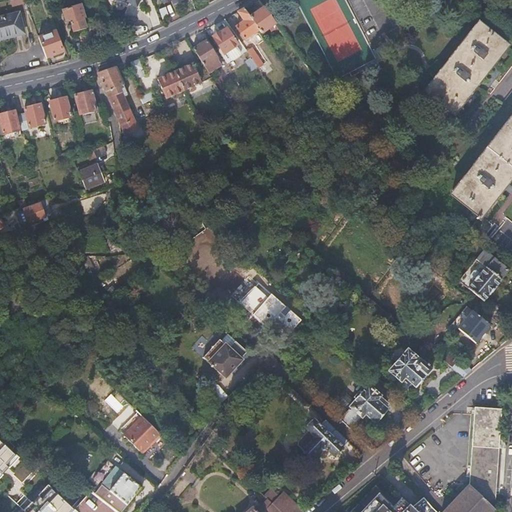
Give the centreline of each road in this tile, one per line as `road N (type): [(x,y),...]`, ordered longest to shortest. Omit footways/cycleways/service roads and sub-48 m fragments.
road 1 (residential): [(88,66),(117,141),(123,193),(99,215),(109,244)]
road 2 (residential): [(272,366),(230,397),(148,511)]
road 3 (residential): [(511,360),(376,459)]
road 4 (primary): [(237,0),(88,66)]
road 5 (residential): [(272,366),(376,459)]
